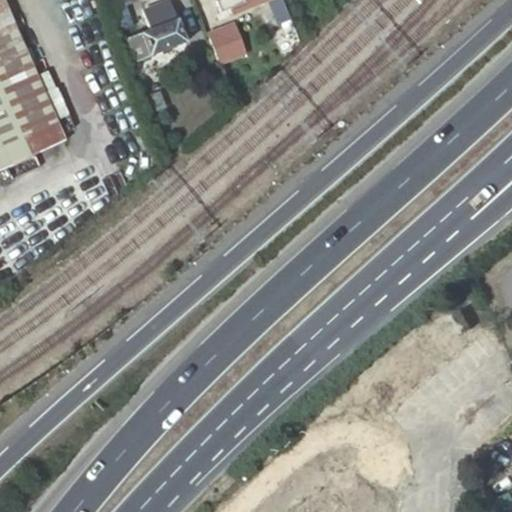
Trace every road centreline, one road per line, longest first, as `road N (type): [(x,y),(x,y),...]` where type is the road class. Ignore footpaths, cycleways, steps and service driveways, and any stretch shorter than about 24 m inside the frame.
road 1 (trunk): [(511,10),(0,472)]
road 2 (trunk): [(511,84),(182,383),(71,511)]
road 3 (trunk): [(135,511),(297,346),(511,157)]
road 4 (trunk): [(154,511),(511,192)]
